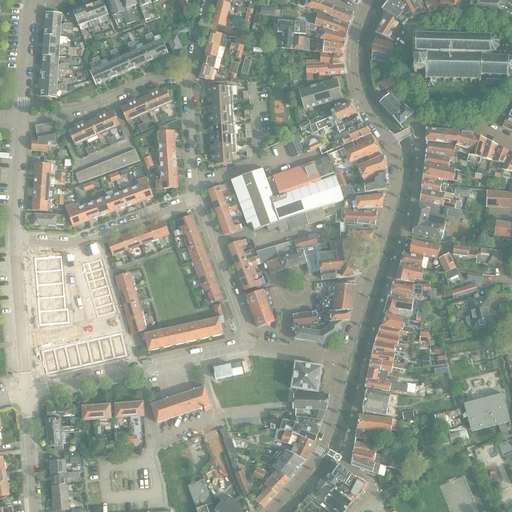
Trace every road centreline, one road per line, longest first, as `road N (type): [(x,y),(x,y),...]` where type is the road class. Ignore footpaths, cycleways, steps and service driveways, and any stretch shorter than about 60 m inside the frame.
road 1 (residential): [(344,464),(413,205),(420,122)]
road 2 (residential): [(345,361),(396,180),(390,144)]
road 3 (residential): [(245,345),(26,393)]
road 4 (residential): [(14,239),(70,244),(198,198)]
road 5 (residential): [(22,119),(90,108),(159,79),(188,77)]
road 6 (residential): [(390,144),(364,106),(352,66),(355,29),(369,0)]
road 7 (residential): [(26,393),(14,239)]
road 8 (residential): [(245,345),(198,198)]
road 9 (residential): [(463,22),(426,21),(409,32),(408,74),(420,122)]
road 10 (residential): [(198,198),(188,77)]
road 11 (residential): [(14,239),(22,119)]
